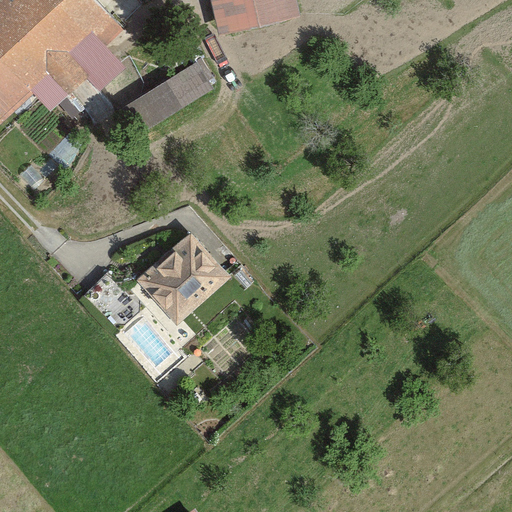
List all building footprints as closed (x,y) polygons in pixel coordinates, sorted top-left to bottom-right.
[(97,0),(0,0),(0,124),(32,94),(50,112),(84,80),(96,94),(124,68),(106,48),(126,30),(97,0)] [(294,22),(289,0),(210,0),(218,37),(294,22)] [(201,54),(126,98),(143,127),(218,83),(201,54)] [(176,324),(230,278),(191,233),(137,279),(176,324)] [(109,305),(123,286),(107,274),(93,293),(109,305)]
